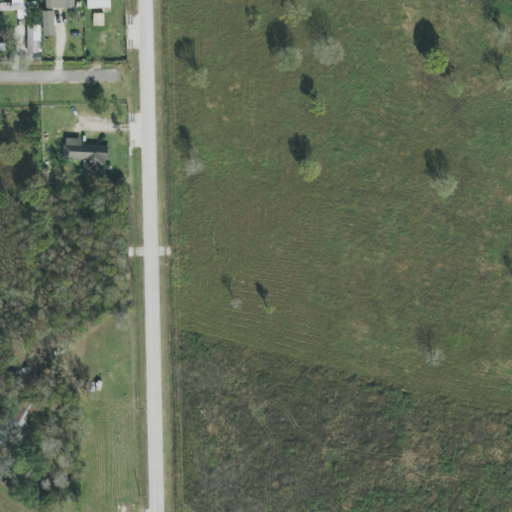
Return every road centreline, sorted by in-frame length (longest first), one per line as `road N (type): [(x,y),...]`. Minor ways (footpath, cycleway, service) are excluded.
road 1 (tertiary): [(155,511),(145,0)]
road 2 (residential): [(0,84),(124,83)]
